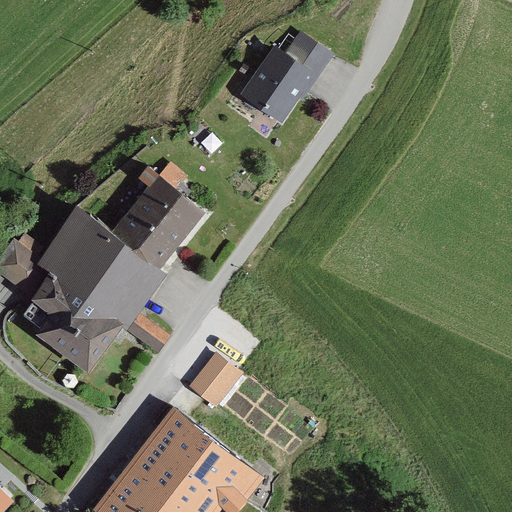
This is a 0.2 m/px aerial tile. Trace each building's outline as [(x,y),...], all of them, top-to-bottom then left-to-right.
[(289,52),(281,47),(247,97),(288,125),(336,54),(303,32),(289,52)] [(212,215),(163,176),(119,232),(88,207),(45,261),(21,243),(0,269),(0,273),(38,303),(29,316),(45,329),(41,333),(95,376),(129,332),(156,353),(170,336),(142,314),(172,276),(167,272),(212,215)] [(240,372),(217,355),(192,387),(216,405),(240,372)] [(244,511),(270,478),(179,411),(105,510),(107,511),(225,511),(229,508),(233,511),(244,511)] [(0,504),(14,490),(0,476),(0,504)]
